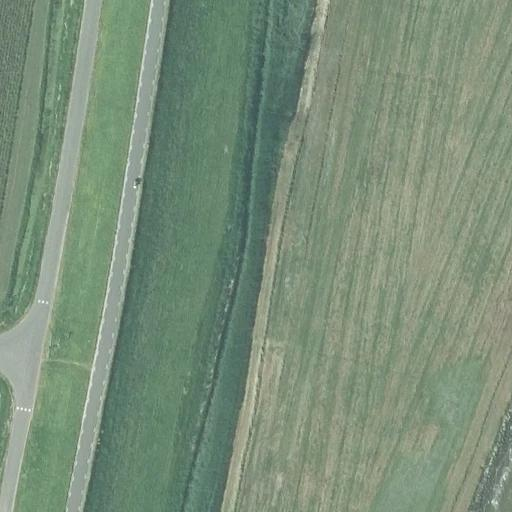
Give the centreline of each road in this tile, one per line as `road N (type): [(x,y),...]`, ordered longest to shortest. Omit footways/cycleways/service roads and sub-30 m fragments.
road 1 (tertiary): [(71,511),(159,0)]
road 2 (tertiary): [(96,0),(33,346)]
road 3 (tertiary): [(33,346),(5,511)]
